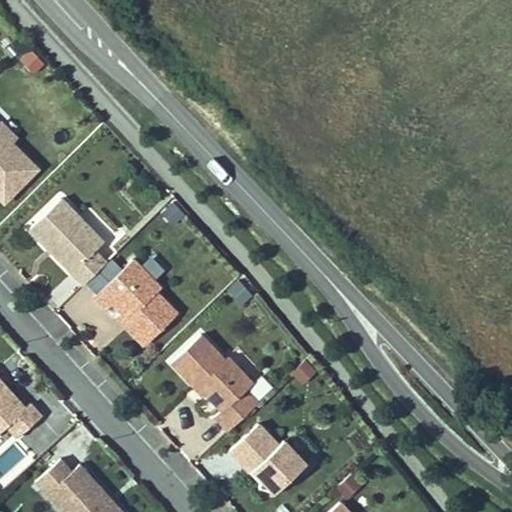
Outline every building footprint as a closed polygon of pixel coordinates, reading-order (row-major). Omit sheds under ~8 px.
[(34,76),(45,65),(29,48),(18,59),(34,76)] [(0,118),(0,134),(8,144),(13,140),(17,135),(1,118),(0,118)] [(0,200),(2,203),(39,169),(13,140),(8,144),(0,134),(0,200)] [(101,243),(59,199),(28,229),(81,284),(104,262),(93,251),(101,243)] [(132,259),(94,296),(108,309),(113,304),(122,313),(128,319),(124,324),(145,345),(177,314),(155,291),(159,287),(132,259)] [(239,305),(252,295),(239,279),(227,289),(239,305)] [(117,317),(124,324),(128,319),(122,313),(117,317)] [(199,334),(170,362),(194,388),(198,385),(205,392),(221,410),(214,417),(227,430),(257,402),(244,389),(251,382),(227,357),(224,360),(199,334)] [(301,385),(315,373),(304,361),(290,373),(301,385)] [(0,430),(8,423),(19,435),(42,414),(30,401),(25,405),(0,377),(0,430)] [(198,385),(194,388),(201,395),(205,392),(198,385)] [(278,444),(257,423),(229,450),(249,471),(252,468),(261,478),(260,482),(258,486),(274,491),(305,462),(283,439),(278,444)] [(72,471),(60,458),(34,482),(62,511),(123,511),(115,503),(112,506),(105,499),(108,496),(79,464),(72,471)] [(252,468),(249,471),(260,482),(261,478),(252,468)] [(361,482),(351,472),(335,487),(345,498),(361,482)] [(112,506),(115,503),(108,496),(105,499),(112,506)] [(350,511),(340,501),(328,511),(350,511)]
